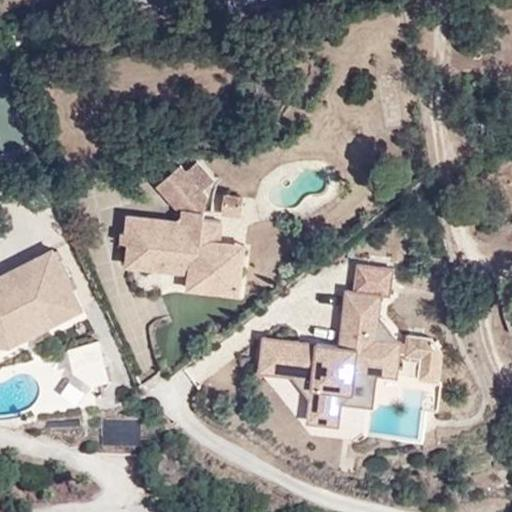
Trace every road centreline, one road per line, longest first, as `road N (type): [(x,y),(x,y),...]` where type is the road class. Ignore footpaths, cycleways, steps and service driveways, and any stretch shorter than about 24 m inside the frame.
road 1 (track): [(449,0),(438,146),(468,272)]
road 2 (unknown): [(0,435),(52,446),(104,471),(103,494),(57,511)]
